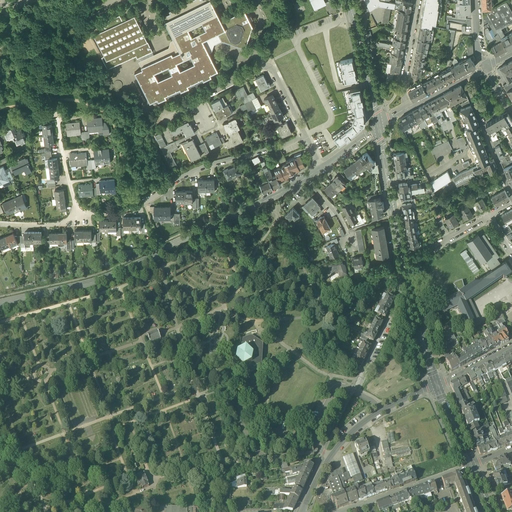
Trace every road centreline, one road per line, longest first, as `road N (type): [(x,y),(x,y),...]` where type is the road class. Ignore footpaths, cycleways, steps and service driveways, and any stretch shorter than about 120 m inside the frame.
road 1 (residential): [(0,302),(104,277),(307,179)]
road 2 (secondary): [(379,125),(438,385)]
road 3 (residential): [(304,135),(200,167),(142,204),(80,221)]
road 4 (residential): [(304,135),(273,69),(262,66),(198,99),(208,129)]
road 5 (residential): [(304,135),(329,124),(331,114),(299,37),(340,21)]
road 6 (residential): [(327,460),(368,419),(438,385)]
road 7 (secondary): [(347,0),(379,125)]
road 8 (residential): [(511,192),(462,80)]
road 9 (residential): [(358,505),(471,464)]
